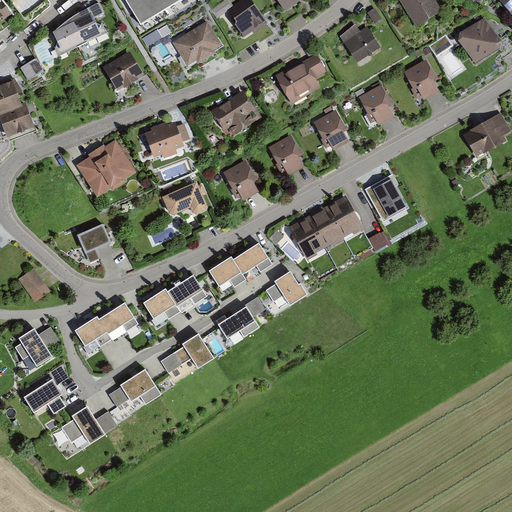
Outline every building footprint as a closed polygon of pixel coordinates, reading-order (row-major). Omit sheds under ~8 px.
[(125,0),(141,25),(182,0),(125,0)] [(244,37),(266,21),(251,0),(242,0),(228,10),(236,21),(236,25),(244,37)] [(274,0),(281,10),(295,0),(274,0)] [(396,0),(413,26),(438,11),(430,0),(396,0)] [(511,0),(498,0),(509,12),(511,10),(511,0)] [(75,17),(54,32),(65,52),(101,36),(89,9),(75,17)] [(368,14),(375,26),(383,22),(375,10),(368,14)] [(485,20),(460,36),(458,44),(476,65),(499,53),(500,52),(502,44),(499,40),(485,20)] [(216,53),(214,50),(222,46),(207,21),(173,42),(187,67),(197,61),(199,64),(216,53)] [(356,26),(341,39),(358,65),(381,50),(367,29),(360,33),(356,26)] [(431,47),(438,57),(454,46),(448,36),(431,47)] [(503,60),(511,54),(511,43),(507,36),(499,40),(502,44),(500,52),(499,53),(503,60)] [(104,70),(118,93),(144,78),(130,54),(104,70)] [(312,56),(272,77),(286,103),(314,89),(309,79),(321,73),(312,56)] [(36,60),(21,70),(28,82),(44,73),(36,60)] [(425,62),(400,73),(408,91),(409,90),(412,97),(416,95),(420,102),(435,95),(428,80),(433,78),(425,62)] [(7,85),(0,86),(0,137),(24,131),(17,105),(13,107),(7,85)] [(380,87),(355,99),(363,116),(364,115),(367,122),(371,120),(375,127),(390,121),(383,106),(387,104),(380,87)] [(256,119),(239,91),(204,112),(217,132),(223,128),(228,136),(256,119)] [(326,150),(331,148),(334,154),(349,145),(343,134),(347,132),(336,112),(314,124),(323,141),(321,141),(326,150)] [(497,113),(462,133),(474,156),(510,136),(497,113)] [(168,124),(137,134),(146,159),(154,156),(155,161),(172,155),(170,150),(177,147),(176,144),(186,140),(181,124),(170,128),(168,124)] [(288,137),(264,148),(271,165),(273,165),(276,172),(280,170),(283,177),(298,170),(292,155),(296,153),(288,137)] [(98,198),(111,189),(113,191),(128,181),(126,179),(137,172),(116,140),(105,147),(104,145),(89,155),(90,157),(77,165),(98,198)] [(245,163),(220,174),(228,191),(229,191),(232,198),(236,196),(240,203),(255,196),(248,181),(252,179),(245,163)] [(406,209),(394,188),(399,185),(393,174),(365,189),(383,222),(406,209)] [(191,208),(193,213),(197,215),(207,211),(208,207),(197,182),(162,197),(170,214),(174,216),(191,208)] [(345,236),(364,225),(346,194),(328,205),(345,236)] [(345,236),(328,205),(309,215),(326,246),(345,236)] [(307,257),(326,246),(309,215),(290,226),(307,257)] [(97,227),(74,235),(84,264),(93,260),(89,250),(103,245),(97,227)] [(375,250),(386,244),(380,233),(369,239),(375,250)] [(244,273),(257,264),(261,270),(273,262),(260,242),(234,259),(244,273)] [(244,273),(234,259),(232,255),(210,270),(212,273),(220,285),(230,278),(235,285),(247,277),(244,273)] [(19,279),(35,301),(51,289),(34,267),(19,279)] [(301,283),(300,284),(291,271),(275,281),(276,284),(266,290),(274,301),(284,295),(291,305),(308,294),(301,283)] [(195,302),(207,294),(194,274),(169,290),(178,304),(191,296),(195,302)] [(167,287),(145,301),(154,317),(164,310),(169,317),(181,309),(178,304),(169,290),(167,287)] [(254,316),(265,309),(258,297),(246,304),(247,306),(254,316)] [(100,319),(109,333),(123,324),(127,330),(139,322),(126,301),(100,319)] [(247,306),(218,324),(228,338),(240,330),(244,336),(260,326),(254,316),(247,306)] [(98,315),(76,330),(86,345),(96,338),(101,345),(112,338),(109,333),(100,319),(98,315)] [(39,333),(35,326),(19,336),(22,341),(15,345),(23,358),(30,354),(37,365),(53,354),(48,347),(39,333)] [(39,333),(48,347),(60,339),(51,326),(39,333)] [(199,367),(215,356),(199,332),(183,343),(184,345),(175,352),(182,363),(192,357),(199,367)] [(168,372),(182,363),(175,352),(161,361),(168,372)] [(52,376),(58,374),(60,380),(71,376),(66,364),(50,371),(52,376)] [(146,403),(162,392),(145,368),(121,384),(121,386),(130,398),(132,401),(141,395),(146,403)] [(53,378),(24,397),(34,412),(47,403),(54,413),(66,405),(59,395),(63,393),(53,378)] [(130,398),(121,386),(109,394),(117,406),(130,398)] [(97,420),(88,406),(72,417),(74,420),(62,428),(72,443),(84,434),(91,444),(106,433),(97,420)] [(97,420),(106,433),(118,425),(109,411),(97,420)]
